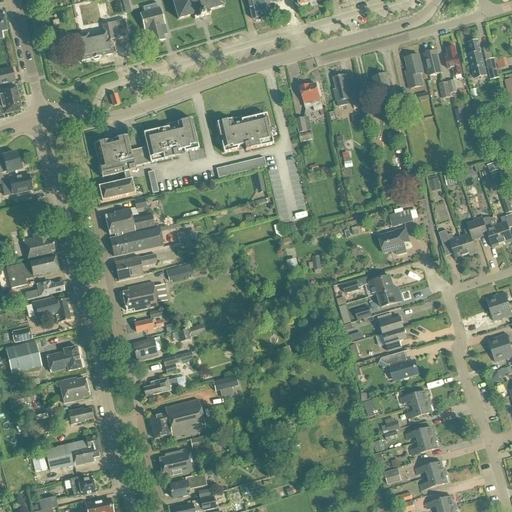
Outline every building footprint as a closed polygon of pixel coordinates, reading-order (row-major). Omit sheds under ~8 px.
[(208,12),(224,7),(221,0),(171,0),(178,21),(193,16),(194,21),(202,18),(210,16),(208,12)] [(271,0),(248,0),(254,21),(256,22),(256,23),(262,21),(261,21),(263,19),(273,17),(270,5),(272,5),(271,0)] [(271,0),(272,5),(274,4),(275,9),(283,7),(293,4),(292,1),(294,0),(298,0),(300,7),(312,5),(312,7),(317,6),(317,4),(328,1),(327,0),(271,0)] [(142,8),(144,13),(144,14),(140,15),(145,31),(144,31),(146,37),(150,36),(153,45),(164,41),(163,36),(166,35),(164,25),(160,10),(159,10),(157,4),(142,8)] [(111,30),(110,24),(104,26),(104,29),(103,29),(104,34),(88,38),(88,35),(74,38),(80,63),(91,60),(92,60),(94,62),(98,61),(99,59),(100,59),(100,58),(113,56),(110,41),(116,40),(113,29),(111,30)] [(469,57),(471,65),(475,80),(486,78),(485,71),(482,62),(483,62),(478,42),(469,44),(472,56),(469,57)] [(453,69),(455,78),(462,76),(460,68),(457,56),(457,57),(455,48),(446,50),(448,56),(445,57),(446,59),(445,59),(448,71),(453,69)] [(442,74),(437,52),(424,55),(429,77),(442,74)] [(423,74),(419,56),(405,59),(408,72),(406,73),(410,90),(423,87),(420,75),(423,74)] [(499,68),(508,66),(506,56),(497,59),(499,68)] [(486,61),(491,81),(499,79),(495,59),(486,61)] [(0,86),(15,83),(11,69),(0,72),(0,86)] [(349,106),(348,101),(352,100),(354,107),(361,106),(358,92),(352,93),(348,75),(333,79),(334,81),(335,80),(337,91),(334,91),(336,103),(337,103),(339,108),(349,106)] [(382,106),(394,102),(392,95),(391,96),(389,90),(390,89),(386,75),(374,79),(382,106)] [(448,83),(450,94),(456,93),(454,82),(448,83)] [(450,94),(448,83),(439,85),(442,100),(451,98),(450,94)] [(323,111),(316,85),(310,87),(308,87),(306,86),(303,87),(302,88),(300,89),(306,110),(314,108),(315,112),(323,111)] [(0,103),(18,99),(15,87),(6,90),(4,89),(0,90),(0,103)] [(428,94),(419,96),(420,103),(430,101),(428,94)] [(114,107),(119,106),(116,95),(111,97),(114,107)] [(0,103),(0,108),(2,108),(4,116),(8,115),(10,114),(12,113),(21,111),(18,99),(0,103)] [(407,118),(417,115),(415,103),(404,106),(407,118)] [(216,124),(223,154),(238,151),(237,148),(244,147),(245,152),(273,146),(266,115),(260,116),(260,114),(253,116),(254,118),(241,121),(241,118),(216,124)] [(355,116),(357,123),(365,121),(363,114),(355,116)] [(299,134),(308,132),(305,118),(296,120),(299,134)] [(167,129),(144,134),(143,134),(146,148),(130,152),(126,138),(127,138),(127,137),(94,145),(94,146),(99,165),(98,165),(102,179),(123,174),(125,181),(98,188),(102,202),(134,195),(131,180),(130,180),(129,173),(135,172),(133,165),(136,164),(137,168),(157,163),(178,158),(177,152),(183,151),(184,154),(198,150),(191,121),(192,121),(192,120),(176,124),(166,126),(167,129)] [(371,126),(373,139),(381,138),(378,125),(371,126)] [(312,133),(300,136),(302,143),(313,141),(312,133)] [(16,154),(3,158),(0,158),(0,180),(3,180),(1,175),(7,173),(7,175),(13,173),(13,172),(21,170),(19,161),(18,162),(16,154)] [(216,170),(218,180),(266,168),(264,158),(216,170)] [(469,167),(460,169),(462,178),(471,176),(469,167)] [(147,174),(152,195),(158,193),(153,172),(147,174)] [(454,175),(444,177),(447,187),(456,185),(454,175)] [(32,191),(29,176),(1,182),(4,197),(32,191)] [(438,179),(429,182),(431,190),(440,187),(438,179)] [(476,196),(478,204),(487,202),(485,194),(476,196)] [(144,199),(134,201),(136,211),(144,209),(147,209),(144,198),(144,199)] [(264,200),(252,204),(253,208),(265,204),(264,200)] [(511,211),(508,200),(502,203),(506,215),(511,212),(511,211)] [(390,217),(393,228),(413,222),(410,211),(404,213),(403,209),(395,211),(396,215),(390,217)] [(152,216),(144,218),(132,221),(130,210),(114,214),(114,216),(112,217),(111,215),(105,216),(106,218),(105,218),(109,237),(117,235),(118,238),(122,237),(122,236),(135,233),(135,232),(154,227),(152,216)] [(502,225),(497,227),(502,245),(506,244),(506,245),(511,242),(511,238),(505,218),(501,219),(502,225)] [(483,219),(475,221),(480,239),(481,239),(480,237),(487,234),(492,249),(500,247),(499,246),(502,245),(497,227),(494,219),(487,219),(483,220),(483,219)] [(466,237),(460,239),(466,257),(469,256),(469,257),(477,254),(473,242),(480,239),(475,221),(474,221),(475,222),(468,225),(469,229),(464,231),(466,237)] [(403,243),(409,242),(406,229),(399,231),(400,233),(379,239),(383,254),(396,251),(396,253),(405,250),(403,243)] [(163,247),(162,243),(159,230),(110,240),(114,258),(144,251),(157,248),(156,248),(163,247)] [(183,234),(177,235),(178,240),(179,244),(185,243),(190,242),(191,242),(189,232),(183,234)] [(466,257),(460,239),(454,241),(452,235),(448,236),(447,232),(439,234),(443,248),(451,246),(456,261),(463,259),(463,258),(466,257)] [(22,242),(25,253),(27,262),(54,255),(53,252),(54,252),(53,246),(39,250),(35,236),(33,237),(33,239),(22,242)] [(279,263),(270,239),(247,247),(256,271),(279,263)] [(179,248),(180,250),(192,248),(191,242),(190,242),(185,243),(186,247),(179,248)] [(139,258),(114,264),(118,282),(143,277),(143,276),(142,276),(141,268),(156,265),(154,256),(139,259),(139,258)] [(38,276),(58,272),(54,257),(6,269),(11,290),(26,286),(25,281),(38,278),(38,276)] [(287,262),(290,274),(299,272),(296,260),(287,262)] [(320,261),(312,262),(313,271),(321,270),(320,261)] [(169,282),(194,275),(191,264),(166,271),(169,282)] [(373,297),(377,296),(394,291),(390,278),(369,284),(373,297)] [(411,284),(413,290),(425,286),(423,280),(411,284)] [(345,294),(359,290),(356,282),(343,286),(345,294)] [(27,301),(31,300),(39,298),(64,292),(62,284),(50,287),(49,283),(37,286),(38,291),(25,294),(27,301)] [(158,307),(153,284),(128,290),(129,292),(122,294),(126,312),(133,311),(133,313),(158,307)] [(377,296),(381,309),(402,303),(398,289),(394,291),(377,296)] [(486,300),(490,312),(509,305),(505,294),(486,300)] [(58,324),(70,321),(65,301),(58,302),(57,298),(31,304),(34,315),(32,315),(32,317),(34,316),(36,321),(56,315),(58,324)] [(345,298),(336,300),(338,307),(347,305),(345,298)] [(511,314),(509,305),(490,312),(493,323),(511,316),(511,314)] [(358,320),(371,316),(369,308),(356,312),(358,320)] [(151,320),(160,318),(159,312),(149,314),(151,320)] [(378,319),(383,336),(404,330),(401,319),(393,321),(391,315),(378,319)] [(155,323),(155,321),(151,322),(151,321),(134,325),(136,334),(147,331),(148,334),(153,333),(153,330),(156,329),(163,328),(162,322),(155,323)] [(180,343),(190,340),(189,338),(199,336),(199,334),(205,332),(203,326),(177,333),(180,343)] [(29,329),(12,333),(14,344),(32,340),(29,329)] [(404,330),(383,336),(388,353),(401,349),(399,342),(407,340),(404,330)] [(246,334),(249,346),(256,344),(253,332),(246,334)] [(354,336),(347,338),(348,344),(356,342),(354,336)] [(491,353),(511,347),(507,336),(488,342),(491,353)] [(159,339),(153,340),(133,346),(137,362),(157,356),(156,352),(159,351),(161,347),(159,339)] [(12,374),(41,367),(35,343),(5,350),(12,374)] [(511,350),(511,347),(491,353),(495,364),(511,358),(511,350)] [(68,373),(81,370),(76,348),(63,351),(63,354),(46,358),(50,374),(67,370),(68,373)] [(191,352),(163,360),(167,375),(176,372),(174,366),(193,360),(191,352)] [(412,363),(408,352),(381,360),(380,362),(388,367),(389,366),(394,382),(418,375),(414,363),(412,363)] [(352,355),(354,363),(360,361),(358,353),(352,355)] [(215,392),(238,386),(235,377),(213,383),(215,392)] [(89,397),(85,379),(76,381),(76,380),(56,384),(57,389),(60,388),(63,405),(83,401),(82,399),(89,397)] [(143,393),(144,395),(145,396),(145,398),(170,392),(179,390),(176,380),(167,382),(167,380),(154,383),(155,387),(143,390),(144,392),(143,393)] [(38,391),(8,399),(11,408),(40,400),(38,391)] [(411,403),(413,408),(431,403),(430,399),(428,399),(426,393),(400,400),(402,406),(411,403)] [(186,435),(205,431),(198,401),(165,409),(166,414),(149,419),(154,440),(171,436),(172,439),(186,435)] [(374,412),(376,412),(373,401),(367,403),(364,404),(369,419),(375,417),(373,413),(374,412)] [(431,403),(413,408),(414,413),(405,416),(407,421),(432,414),(431,407),(432,407),(431,403)] [(83,412),(83,410),(68,413),(68,416),(65,417),(66,423),(70,423),(71,426),(84,423),(85,422),(92,420),(90,410),(83,412)] [(394,418),(385,421),(389,433),(400,430),(398,421),(395,422),(394,418)] [(45,434),(54,431),(51,420),(42,422),(45,434)] [(42,422),(34,424),(38,436),(45,434),(42,422)] [(417,439),(418,444),(437,439),(435,435),(433,435),(432,429),(406,436),(407,442),(417,439)] [(396,432),(384,436),(386,442),(398,439),(396,432)] [(45,452),(47,460),(49,472),(61,469),(61,470),(74,467),(94,463),(94,461),(102,459),(103,459),(102,458),(103,458),(98,437),(97,437),(85,440),(86,442),(57,449),(45,452)] [(203,438),(190,441),(192,450),(205,447),(203,438)] [(438,443),(437,439),(418,444),(420,449),(410,452),(412,457),(438,450),(436,443),(438,443)] [(193,474),(188,450),(165,456),(165,459),(159,460),(163,479),(170,477),(170,479),(193,474)] [(44,454),(31,457),(34,473),(47,470),(44,454)] [(427,473),(428,479),(447,473),(445,469),(444,470),(442,463),(416,471),(417,476),(427,473)] [(398,470),(385,474),(388,486),(402,482),(398,470)] [(447,473),(428,479),(430,484),(420,487),(422,492),(448,484),(446,478),(448,477),(447,473)] [(185,480),(186,484),(169,487),(172,499),(189,496),(188,490),(206,487),(203,476),(185,480)] [(95,494),(92,479),(78,482),(77,479),(70,480),(74,498),(81,497),(95,494)] [(410,494),(393,498),(395,505),(412,500),(410,494)] [(41,511),(57,507),(54,496),(38,500),(41,511)] [(201,511),(216,509),(213,497),(191,502),(192,505),(181,508),(181,509),(174,510),(174,511),(201,511)] [(437,508),(437,511),(442,511),(457,508),(456,504),(454,505),(452,498),(426,505),(427,511),(437,508)] [(85,506),(86,511),(112,511),(113,511),(112,510),(111,508),(109,501),(85,506)] [(413,502),(401,505),(402,511),(411,511),(415,511),(413,502)]
